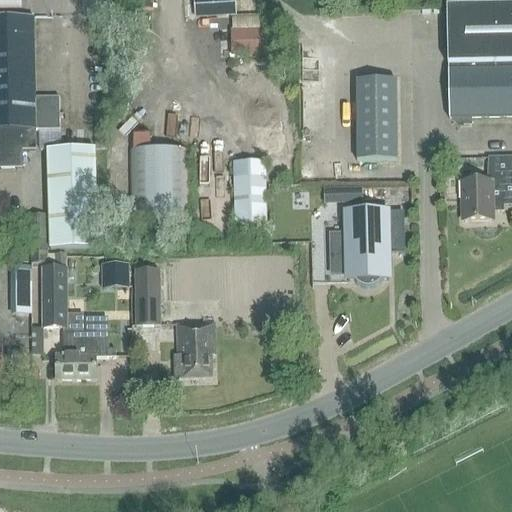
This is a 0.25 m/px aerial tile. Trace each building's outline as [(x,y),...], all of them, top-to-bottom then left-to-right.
[(140,0),(140,11),(152,11),(152,0),(140,0)] [(234,0),(192,0),(194,21),(235,18),(234,0)] [(453,120),(459,127),(470,127),(470,120),(511,118),(511,7),(446,9),(447,67),(452,67),(452,72),(448,72),(448,120),(453,120)] [(35,132),(0,132),(0,54),(33,54),(33,18),(0,18),(0,170),(21,170),(21,152),(36,152),(35,132)] [(230,31),(230,57),(263,57),(262,30),(230,31)] [(35,132),(38,132),(60,131),(59,99),(34,99),(33,54),(0,54),(0,132),(35,132)] [(356,163),(397,162),(396,82),(355,82),(356,163)] [(60,131),(38,132),(39,151),(39,152),(46,151),(60,150),(60,131)] [(98,250),(95,149),(60,150),(46,151),(49,251),(98,250)] [(188,151),(128,152),(129,232),(189,231),(188,151)] [(266,228),(264,163),(232,164),(234,229),(266,228)] [(490,214),(504,213),(503,178),(489,178),(489,183),(463,183),(464,223),(491,223),(490,214)] [(361,189),(324,190),(324,201),(361,200),(361,189)] [(403,254),(402,213),(346,215),(347,235),(328,235),(329,278),(348,277),(348,283),(354,282),(355,284),(356,286),(358,287),(360,288),(362,289),(363,290),(366,290),(368,290),(371,290),(373,289),(376,288),(377,287),(379,285),(381,283),(382,282),(388,281),(387,254),(403,254)] [(31,265),(47,264),(45,216),(29,217),(31,265)] [(54,257),(54,272),(66,272),(66,257),(54,257)] [(115,267),(115,291),(129,291),(128,266),(115,267)] [(15,331),(35,330),(33,271),(14,271),(15,331)] [(95,359),(108,359),(106,320),(84,320),(84,316),(66,316),(66,272),(43,272),(43,331),(63,331),(63,357),(56,357),(56,382),(95,382),(95,359)] [(161,328),(160,273),(133,273),(134,329),(161,328)] [(212,358),(215,358),(215,325),(176,327),(177,358),(174,358),(174,382),(212,381),(212,358)] [(23,365),(6,365),(6,377),(23,377),(23,365)]
